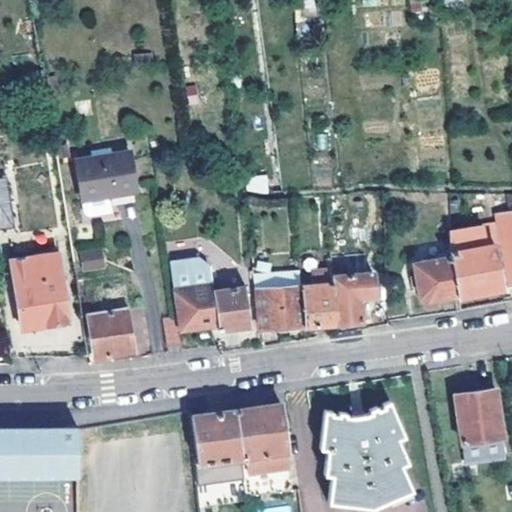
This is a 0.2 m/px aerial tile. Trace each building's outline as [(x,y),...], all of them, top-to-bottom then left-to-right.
[(121,208),(120,203),(137,200),(132,162),(79,170),(86,222),(88,225),(112,222),(110,209),(121,208)] [(9,174),(0,175),(0,224),(17,222),(9,174)] [(268,177),(250,178),(251,186),(263,192),(269,191),(268,177)] [(486,224),(451,230),(452,255),(458,295),(511,284),(511,212),(485,218),(486,224)] [(79,271),(104,270),(103,246),(78,246),(79,271)] [(57,251),(14,259),(21,326),(68,319),(57,251)] [(421,302),(458,295),(452,255),(415,262),(421,302)] [(313,285),(301,286),(304,325),(338,322),(333,275),(332,263),(332,258),(326,259),(327,270),(312,271),(313,285)] [(214,291),(212,268),(200,260),(173,263),(181,329),(219,325),(214,291)] [(333,275),(346,274),(345,262),(332,263),(333,275)] [(255,289),(259,289),(301,286),(299,272),(299,271),(254,275),(255,289)] [(312,271),(299,272),(301,286),(313,285),(312,271)] [(367,320),(365,296),(374,296),(371,272),(346,274),(333,275),(338,322),(367,320)] [(248,286),(214,291),(219,325),(220,329),(253,324),(248,286)] [(301,286),(259,289),(262,328),(304,325),(301,286)] [(128,308),(89,313),(96,357),(136,352),(128,308)] [(184,354),(180,328),(164,331),(168,357),(184,354)] [(494,388),(455,393),(461,442),(500,437),(494,388)] [(359,410),(323,409),(320,448),(326,449),(324,473),(331,476),(328,501),(370,507),(412,489),(402,465),(408,462),(399,439),(406,435),(390,399),(359,410)] [(234,411),(239,457),(244,496),(291,490),(280,404),(253,408),(234,411)] [(198,463),(239,457),(234,411),(211,414),(192,417),(198,463)] [(0,474),(76,474),(77,426),(0,426),(0,474)]
